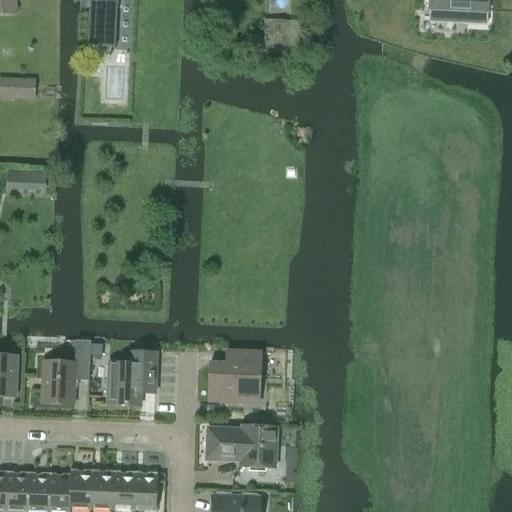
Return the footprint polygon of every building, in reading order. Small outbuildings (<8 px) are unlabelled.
[(91,0),(89,0),(87,45),(86,45),(86,47),(114,48),(113,49),(115,49),(117,4),(119,4),(119,3),(91,1),(91,0)] [(429,0),(429,10),(469,12),(468,25),(486,25),(487,13),(488,13),(488,0),(429,0)] [(265,20),(263,54),(295,56),(296,21),(265,20)] [(0,78),(0,99),(2,100),(13,100),(35,100),(36,80),(0,78)] [(89,382),(91,341),(76,341),(75,364),(43,362),(41,404),(74,406),(75,381),(89,382)] [(210,364),(209,402),(232,403),(259,403),(259,391),(261,353),(231,351),(231,364),(210,364)] [(109,364),(107,406),(140,407),(141,395),(156,396),(158,355),(158,354),(143,353),(142,366),(129,365),(109,364)] [(0,397),(15,398),(17,357),(0,356),(0,397)] [(276,447),(277,428),(242,426),(242,430),(207,428),(206,456),(240,457),(240,467),(269,468),(270,447),(276,447)] [(69,509),(70,509),(90,509),(92,471),(70,470),(70,475),(69,509)] [(92,471),(90,509),(111,510),(112,472),(92,471)] [(112,472),(111,510),(133,511),(134,473),(112,472)] [(6,473),(4,511),(26,511),(28,473),(6,473)] [(28,473),(26,511),(27,511),(28,511),(35,511),(46,511),(48,474),(28,473)] [(134,473),(133,511),(156,511),(157,474),(134,473)] [(48,474),(46,511),(70,511),(70,509),(69,509),(70,475),(48,474)] [(212,511),(258,511),(259,498),(213,496),(212,511)]
